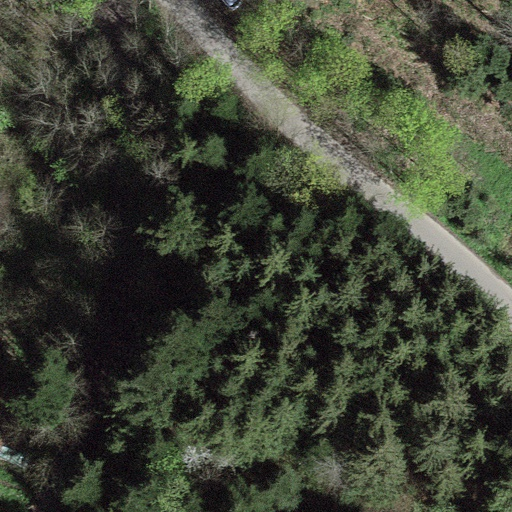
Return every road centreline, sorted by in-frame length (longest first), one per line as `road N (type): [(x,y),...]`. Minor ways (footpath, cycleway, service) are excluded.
road 1 (track): [(45,511),(86,440),(149,256),(136,0)]
road 2 (unclassified): [(169,0),(259,91),(511,297)]
